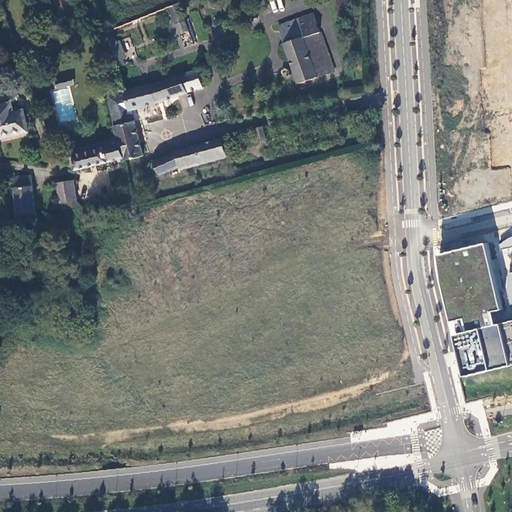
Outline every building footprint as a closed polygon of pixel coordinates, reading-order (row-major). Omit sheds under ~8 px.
[(474,0),(429,0),(432,61),(477,60),(474,0)] [(191,32),(181,3),(170,7),(181,35),(191,32)] [(335,73),(315,16),(281,29),(301,85),(335,73)] [(436,135),(480,134),(477,60),(432,61),(436,135)] [(511,68),(492,68),(492,94),(511,94),(511,68)] [(199,72),(126,93),(106,97),(117,137),(123,158),(124,163),(145,157),(132,111),(159,104),(188,96),(187,93),(203,88),(199,72)] [(0,137),(0,138),(31,132),(26,110),(17,111),(15,102),(0,105),(0,137)] [(259,143),(267,141),(264,129),(256,131),(259,143)] [(75,154),(78,168),(123,158),(117,137),(115,138),(114,138),(113,139),(113,140),(112,142),(112,144),(75,154)] [(185,151),(154,163),(161,176),(180,168),(183,172),(228,158),(223,141),(185,151)] [(442,170),(435,170),(437,219),(495,202),(494,163),(486,164),(485,155),(441,154),(442,170)] [(15,182),(19,217),(36,215),(31,180),(15,182)] [(78,202),(73,182),(57,185),(62,204),(73,203),(78,202)] [(511,249),(511,238),(507,239),(499,246),(500,252),(511,249)] [(487,244),(440,255),(441,273),(452,323),(465,320),(468,333),(455,336),(465,377),(511,366),(511,322),(498,325),(495,314),(503,312),(487,244)]
